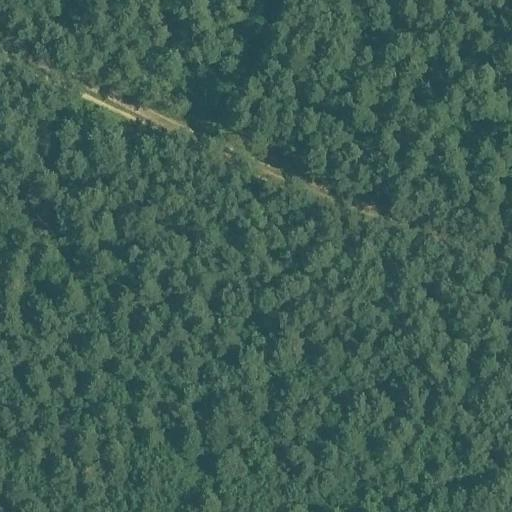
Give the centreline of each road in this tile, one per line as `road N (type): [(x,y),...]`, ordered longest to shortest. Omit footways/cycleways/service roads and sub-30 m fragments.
road 1 (track): [(511,260),(0,41)]
road 2 (track): [(213,145),(270,0)]
